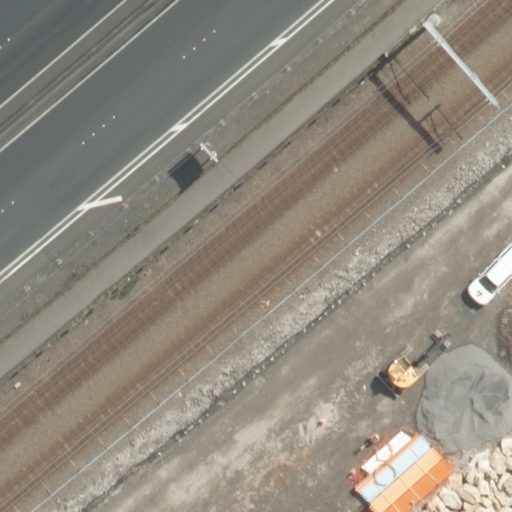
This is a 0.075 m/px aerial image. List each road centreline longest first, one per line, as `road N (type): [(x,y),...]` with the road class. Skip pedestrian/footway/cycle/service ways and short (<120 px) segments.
road 1 (trunk): [(293,0),(0,246)]
road 2 (trunk): [(0,103),(122,0)]
